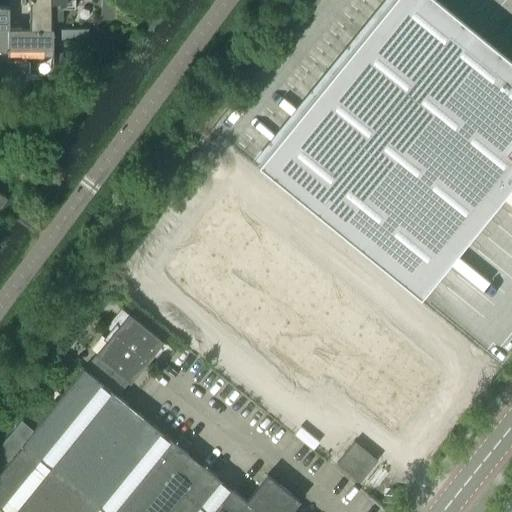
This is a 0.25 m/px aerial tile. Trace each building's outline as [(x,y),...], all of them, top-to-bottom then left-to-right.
[(74,7),(74,0),(28,0),(29,6),(29,28),(29,29),(52,29),(52,7),(74,7)] [(511,59),(439,0),(390,0),(257,163),(419,295),(511,180),(511,59)] [(8,28),(8,6),(0,5),(0,51),(8,51),(8,28)] [(52,74),(52,29),(29,29),(29,28),(8,28),(8,51),(29,51),(28,57),(28,74),(52,74)] [(222,202),(195,236),(213,251),(240,217),(222,202)] [(240,217),(213,251),(231,266),(258,232),(240,217)] [(258,232),(231,266),(249,280),(276,246),(258,232)] [(195,236),(167,271),(185,285),(213,251),(195,236)] [(276,246),(249,280),(267,295),(294,261),(276,246)] [(213,251),(185,285),(203,300),(231,266),(213,251)] [(294,261),(267,295),(285,310),(312,276),(294,261)] [(231,266),(203,300),(221,314),(249,280),(231,266)] [(312,276),(285,310),(303,324),(330,290),(312,276)] [(249,280),(221,314),(239,329),(267,295),(249,280)] [(330,290),(303,324),(321,339),(348,305),(330,290)] [(267,295),(239,329),(257,344),(285,310),(267,295)] [(348,305),(321,339),(339,354),(345,346),(366,320),(348,305)] [(285,310),(257,344),(275,358),(303,324),(285,310)] [(146,361),(162,341),(128,313),(111,333),(146,361)] [(366,320),(345,346),(363,361),(384,334),(366,320)] [(303,324),(275,358),(293,373),(321,339),(303,324)] [(128,381),(129,382),(146,361),(111,333),(94,353),(95,354),(84,368),(117,395),(128,381)] [(384,334),(363,361),(381,375),(402,349),(384,334)] [(321,339),(293,373),(311,388),(323,373),(339,354),(321,339)] [(339,354),(323,373),(341,387),(363,361),(345,346),(339,354)] [(402,349),(381,375),(399,390),(420,363),(402,349)] [(363,361),(341,387),(359,402),(381,375),(363,361)] [(420,363),(399,390),(417,405),(438,378),(420,363)] [(287,511),(297,501),(298,502),(299,501),(266,474),(266,475),(266,476),(247,500),(185,451),(190,444),(180,436),(175,443),(117,395),(84,368),(83,368),(0,469),(0,511),(287,511)] [(381,375),(359,402),(377,416),(399,390),(381,375)] [(399,390),(377,416),(395,431),(417,405),(399,390)] [(354,441),(336,462),(359,481),(376,459),(354,441)]
